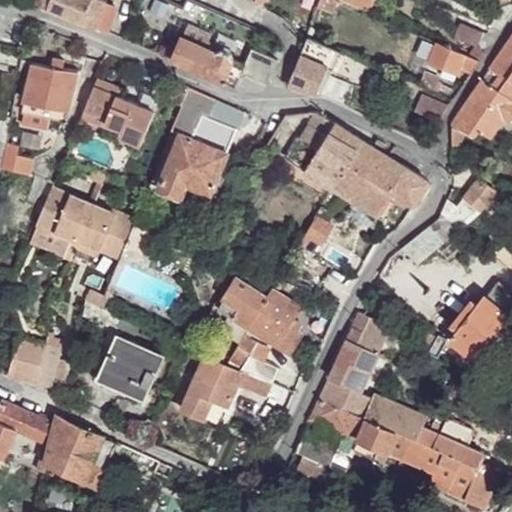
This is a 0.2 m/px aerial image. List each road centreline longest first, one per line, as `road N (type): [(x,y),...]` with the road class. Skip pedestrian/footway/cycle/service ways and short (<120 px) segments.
road 1 (residential): [(35,16),(260,109),(323,103),(429,157)]
road 2 (residential): [(429,157),(441,168),(427,213),(389,245),(360,289),(257,511)]
road 3 (residential): [(429,157),(511,27)]
